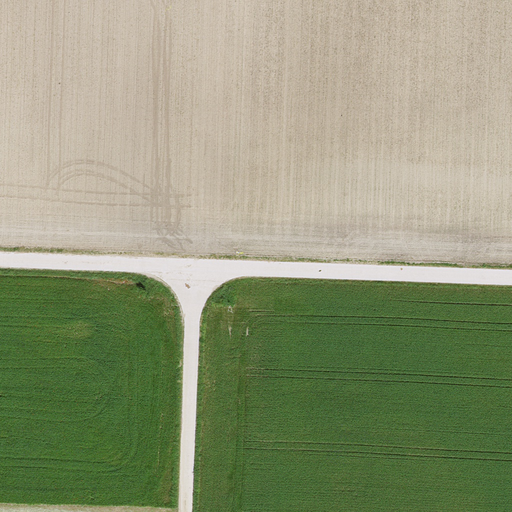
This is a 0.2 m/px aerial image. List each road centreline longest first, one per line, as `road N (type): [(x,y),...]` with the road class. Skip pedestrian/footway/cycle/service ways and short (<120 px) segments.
road 1 (unclassified): [(0,247),(511,271)]
road 2 (track): [(185,511),(194,256)]
